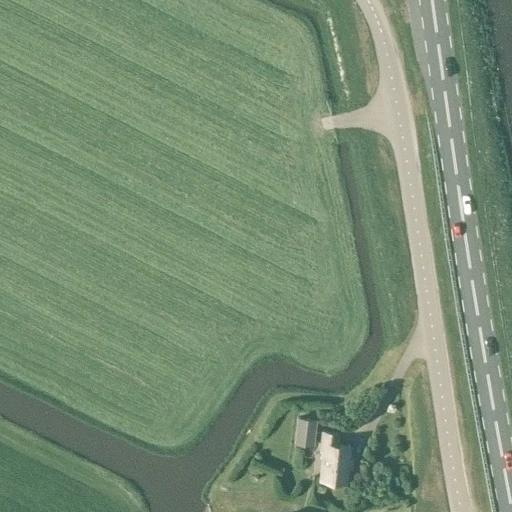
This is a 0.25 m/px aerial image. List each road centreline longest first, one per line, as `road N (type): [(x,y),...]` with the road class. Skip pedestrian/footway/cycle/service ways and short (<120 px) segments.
road 1 (unclassified): [(460,511),(394,82),(366,0)]
road 2 (primary): [(511,511),(431,0)]
